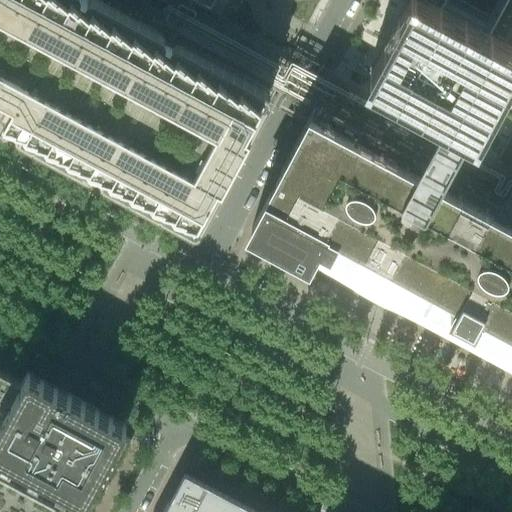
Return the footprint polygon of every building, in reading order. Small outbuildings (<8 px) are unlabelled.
[(102,8),(87,0),(0,0),(0,114),(3,116),(2,118),(4,119),(24,129),(23,130),(26,131),(27,129),(45,139),(44,141),(47,142),(48,141),(55,144),(66,150),(65,152),(68,154),(69,152),(87,162),(86,163),(89,165),(89,164),(108,174),(108,175),(124,184),(129,186),(129,188),(130,188),(131,187),(150,197),(153,199),(171,209),(174,210),(181,214),(184,216),(187,210),(195,215),(192,220),(199,224),(227,169),(267,97),(245,85),(192,56),(130,23),(102,8)] [(475,121),(511,51),(511,0),(402,0),(369,64),(450,108),(474,121),(475,121)] [(511,226),(495,217),(451,193),(436,185),(310,118),(250,229),(392,306),(497,362),(511,370),(511,226)] [(0,409),(1,410),(18,379),(18,378),(0,368),(0,409)] [(0,453),(96,506),(132,441),(131,441),(119,434),(126,422),(27,369),(21,380),(19,379),(18,379),(1,410),(0,411),(0,453)] [(0,411),(1,410),(0,409),(0,511),(92,511),(97,505),(0,452),(0,411)] [(262,511),(185,471),(162,511),(262,511)]
